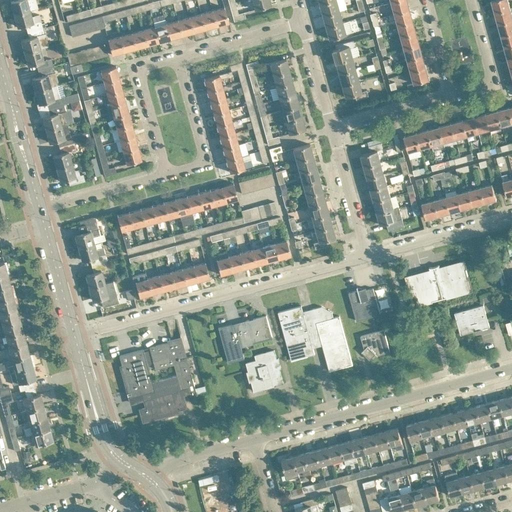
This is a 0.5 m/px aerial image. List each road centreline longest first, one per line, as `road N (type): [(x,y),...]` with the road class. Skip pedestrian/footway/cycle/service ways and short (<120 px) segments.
road 1 (residential): [(73,336),(366,255)]
road 2 (residential): [(253,441),(511,369)]
road 3 (residential): [(160,175),(199,164),(200,156),(174,52)]
road 4 (residential): [(160,175),(133,73),(140,60),(174,52)]
road 5 (residential): [(366,255),(511,215)]
road 6 (residential): [(366,255),(328,125)]
road 7 (tertiary): [(118,459),(100,428),(73,336)]
road 8 (residential): [(174,52),(298,18)]
road 9 (residential): [(39,209),(160,175)]
road 10 (residential): [(328,125),(448,91)]
